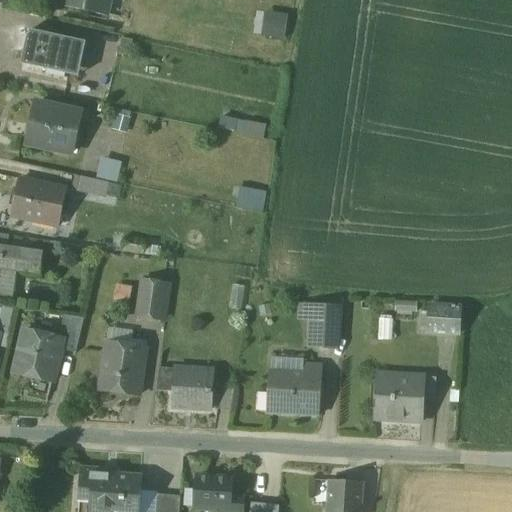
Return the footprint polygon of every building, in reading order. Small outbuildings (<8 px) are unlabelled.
[(66,0),(64,11),(109,21),(113,0),(66,0)] [(261,9),(258,34),(282,38),(286,13),(261,9)] [(86,43),(30,31),(22,64),(49,69),(49,71),(78,77),(86,43)] [(80,117),(38,107),(30,141),(47,145),(46,149),(72,155),(80,117)] [(218,114),(216,127),(262,136),(264,122),(218,114)] [(94,177),(116,180),(119,159),(97,156),(94,177)] [(109,183),(80,177),(76,192),(105,198),(109,183)] [(64,192),(21,182),(14,214),(57,224),(64,192)] [(265,192),(239,188),(235,208),(262,212),(265,192)] [(10,236),(0,234),(0,295),(5,296),(9,272),(39,276),(42,254),(9,249),(10,236)] [(149,243),(128,240),(126,251),(146,255),(149,243)] [(167,285),(142,281),(137,318),(162,321),(167,285)] [(451,309),(431,307),(430,333),(449,334),(451,309)] [(339,310),(303,308),(302,320),(314,321),(313,346),(337,348),(339,310)] [(463,309),(451,309),(449,334),(461,335),(463,309)] [(84,319),(64,316),(59,339),(63,340),(60,351),(76,354),(84,319)] [(59,339),(24,331),(14,374),(53,383),(60,351),(63,340),(59,339)] [(146,350),(107,344),(100,391),(139,396),(146,350)] [(192,371),(162,368),(159,393),(177,395),(176,408),(212,412),(216,374),(214,374),(213,377),(192,375),(192,371)] [(303,376),(272,373),(268,413),(316,418),(321,369),(303,368),(303,376)] [(424,386),(398,385),(398,377),(381,376),(378,421),(424,424),(425,402),(427,379),(424,379),(424,386)] [(439,380),(427,379),(425,402),(437,403),(439,380)] [(222,388),(218,410),(231,412),(235,390),(222,388)] [(116,472),(85,470),(85,468),(82,468),(80,498),(92,499),(90,511),(138,511),(142,477),(118,475),(119,471),(116,470),(116,472)] [(235,480),(199,478),(197,507),(226,509),(225,511),(244,511),(245,499),(234,498),(235,480)] [(364,484),(328,481),(326,511),(360,511),(362,496),(363,496),(363,484),(364,485),(364,484)] [(180,511),(182,497),(158,495),(156,511),(180,511)]
